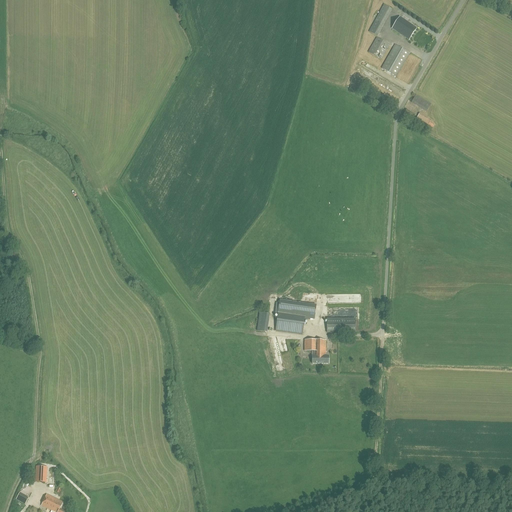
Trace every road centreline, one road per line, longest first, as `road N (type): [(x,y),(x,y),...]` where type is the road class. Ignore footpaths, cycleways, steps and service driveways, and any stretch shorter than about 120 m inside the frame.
road 1 (unclassified): [(382,335),(395,125),(463,0)]
road 2 (track): [(0,233),(9,260),(34,270),(41,356),(34,456),(8,511)]
road 3 (track): [(375,477),(382,335)]
road 4 (track): [(511,481),(375,477)]
